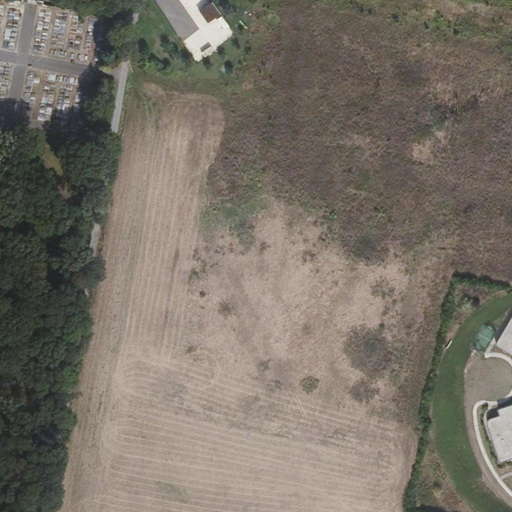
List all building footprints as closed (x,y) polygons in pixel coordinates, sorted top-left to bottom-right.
[(168,19),(173,16),(165,3),(160,7),(168,19)] [(206,25),(218,17),(210,4),(197,11),(206,25)] [(214,35),(225,27),(221,22),(210,31),(214,35)] [(218,45),(231,37),(227,30),(213,39),(218,45)] [(194,60),(208,53),(197,32),(183,39),(194,60)] [(511,318),(496,344),(511,351),(511,409),(488,419),(500,461),(511,455),(511,318)]
